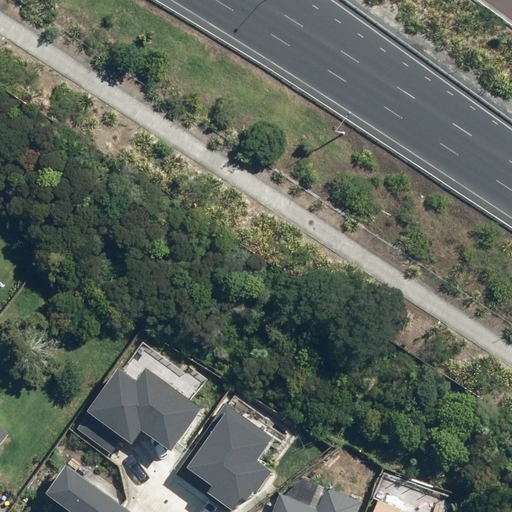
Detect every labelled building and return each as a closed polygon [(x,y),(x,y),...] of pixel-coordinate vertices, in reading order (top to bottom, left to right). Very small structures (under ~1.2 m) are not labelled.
[(180,444),(210,405),(149,359),(138,374),(128,367),(100,403),(141,434),(151,422),(180,444)] [(278,431),(237,402),(193,464),(240,497),(276,467),(260,455),(278,431)] [(0,470),(11,457),(5,452),(21,433),(0,416),(0,470)] [(132,494),(83,461),(47,511),(118,511),(122,508),(132,494)] [(361,511),(367,499),(327,484),(318,506),(285,493),(277,511),(361,511)] [(418,511),(383,497),(377,511),(418,511)]
